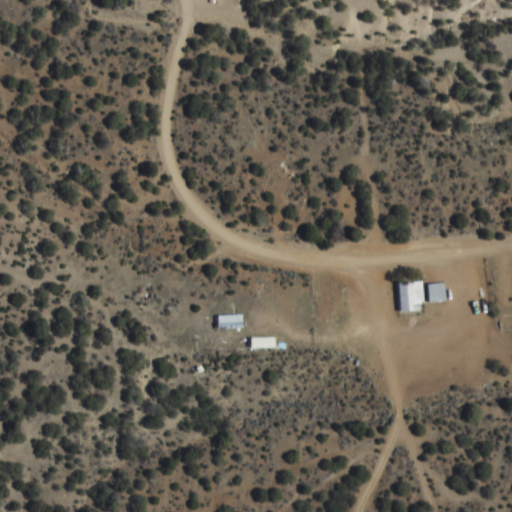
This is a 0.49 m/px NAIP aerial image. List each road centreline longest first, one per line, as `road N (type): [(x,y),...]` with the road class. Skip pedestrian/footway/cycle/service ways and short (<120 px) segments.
road 1 (residential): [(486,252),(370,267),(259,255),(217,234)]
road 2 (residential): [(217,234),(189,206),(169,167),(169,99),(187,0)]
